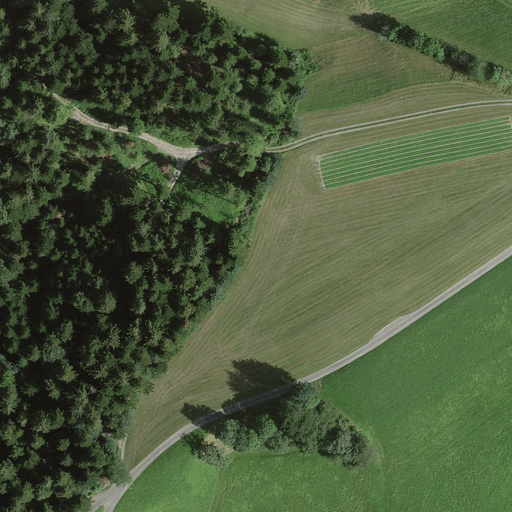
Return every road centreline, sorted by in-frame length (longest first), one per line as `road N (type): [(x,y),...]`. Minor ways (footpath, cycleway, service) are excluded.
road 1 (track): [(2,0),(23,62),(68,102),(118,133),(181,151),(273,150),(511,104)]
road 2 (track): [(120,487),(201,421),(350,357),(511,250)]
road 3 (track): [(120,487),(125,420),(116,338),(181,151)]
road 4 (track): [(0,223),(181,151)]
